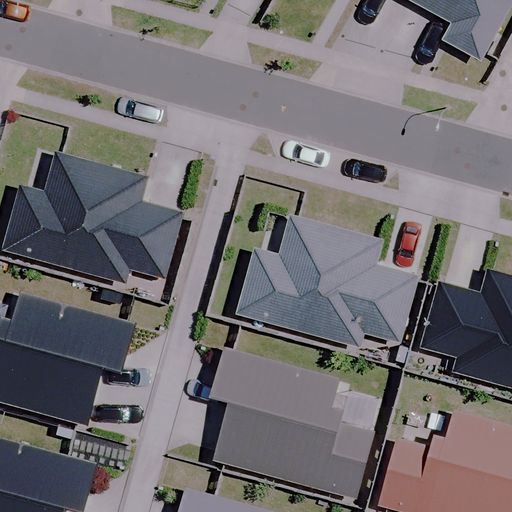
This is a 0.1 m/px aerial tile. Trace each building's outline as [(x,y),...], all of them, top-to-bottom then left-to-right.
[(409,0),(451,22),(441,39),(477,59),(509,0),(409,0)] [(16,189),(0,243),(0,251),(120,285),(126,267),(160,277),(177,215),(135,204),(142,179),(54,155),(43,196),(16,189)] [(378,242),(288,217),(276,257),(253,251),(236,312),(356,345),(360,331),(396,341),(413,278),(371,267),(378,242)] [(478,295),(437,283),(418,349),(454,359),(451,370),(511,387),(511,279),(485,272),(478,295)] [(0,403),(80,426),(97,366),(118,372),(131,327),(16,294),(8,323),(0,320),(0,403)] [(333,382),(223,351),(209,400),(226,405),(210,460),(351,499),(369,435),(335,425),(339,411),(325,407),(333,382)] [(394,442),(376,506),(398,511),(511,511),(511,429),(451,412),(444,440),(431,436),(426,451),(394,442)] [(78,511),(91,465),(0,440),(0,511),(58,511),(59,510),(65,511),(78,511)] [(254,511),(185,493),(179,511),(254,511)]
